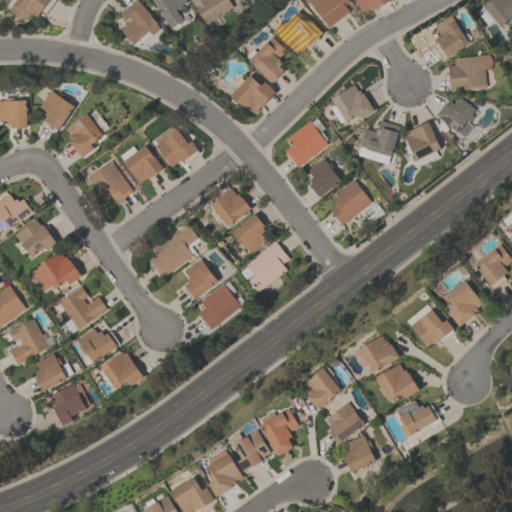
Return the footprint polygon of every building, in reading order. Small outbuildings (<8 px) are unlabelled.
[(12,10),(19,0),(49,0),(38,15),(34,12),(27,21),(12,10)] [(137,0),(121,14),(126,19),(129,16),(132,19),(120,29),(134,45),(158,24),(137,0)] [(154,0),(186,0),(188,3),(165,18),(154,0)] [(191,0),(229,0),(234,7),(206,24),(191,0)] [(349,0),(307,0),(329,27),(350,12),(345,6),(351,2),(349,0)] [(356,0),(390,0),(365,15),(356,0)] [(484,6),(491,0),(511,0),(511,17),(500,27),(484,6)] [(279,35),(298,16),(309,27),(312,23),(323,33),(300,56),(279,35)] [(436,40),(443,36),(437,27),(452,17),(470,44),(448,58),(436,40)] [(249,62),(275,37),(287,51),(279,59),(283,63),(281,66),(286,71),(271,85),(249,62)] [(449,67),(456,66),(456,60),(490,56),(493,62),(491,69),(486,70),(488,88),(452,92),(449,67)] [(233,94),(252,76),(262,86),(266,83),(275,93),(252,114),(233,94)] [(354,84),(359,91),(360,90),(373,111),(361,118),(359,114),(345,123),(330,99),(354,84)] [(42,107),(51,92),(75,107),(60,131),(46,122),(50,115),(48,114),(49,112),(42,107)] [(437,116),(449,101),(455,106),(461,99),(476,111),(459,133),(437,116)] [(0,102),(26,101),(27,127),(1,128),(0,102)] [(67,130),(88,115),(103,137),(94,144),(97,148),(84,158),(72,142),(75,141),(67,130)] [(403,128),(381,122),(378,133),(365,129),(360,148),(391,157),(395,139),(400,140),(403,128)] [(289,140),(311,123),(327,144),(298,166),(287,152),(294,146),(289,140)] [(405,134),(428,123),(440,148),(417,159),(405,134)] [(157,145),(179,131),(188,145),(192,142),(198,150),(172,168),(157,145)] [(125,161),(146,146),(163,169),(142,184),(125,161)] [(310,171),(325,160),(339,181),(319,196),(312,186),(314,184),(311,180),(314,177),(310,171)] [(89,179),(112,162),(134,192),(118,204),(112,195),(105,200),(89,179)] [(333,198),(355,181),(371,202),(342,224),(330,209),(337,204),(333,198)] [(210,205),(232,188),(238,197),(240,195),(251,209),(226,227),(210,205)] [(0,232),(0,220),(1,220),(0,218),(0,200),(9,194),(14,200),(17,198),(19,201),(24,198),(25,200),(27,198),(35,208),(32,210),(33,211),(9,228),(8,227),(0,232)] [(511,233),(506,226),(507,226),(503,220),(511,213),(511,214),(511,233)] [(234,231),(256,215),(265,227),(263,229),(265,232),(262,234),(267,242),(250,255),(234,231)] [(14,234),(36,218),(41,225),(42,224),(44,227),(45,226),(57,243),(48,250),(45,246),(31,256),(23,244),(22,245),(14,234)] [(154,249),(189,225),(198,238),(186,247),(192,256),(163,276),(152,261),(159,256),(154,249)] [(248,266),(276,243),(289,259),(282,265),(287,271),(259,294),(250,283),(257,277),(248,266)] [(511,260),(504,267),(508,271),(503,275),(506,279),(492,290),(485,281),(487,280),(475,264),(501,244),(511,258),(511,260)] [(54,288),(51,285),(43,290),(31,273),(39,267),(38,266),(60,250),(65,257),(67,256),(69,260),(70,259),(81,275),(69,284),(67,279),(54,288)] [(186,271),(202,259),(219,281),(196,299),(187,287),(191,284),(188,280),(191,278),(186,271)] [(460,326),(450,314),(454,310),(445,299),(448,296),(446,293),(452,287),(452,286),(458,281),(459,283),(464,279),(466,282),(466,281),(483,303),(476,308),(478,309),(474,313),(475,314),(460,326)] [(0,290),(9,284),(25,309),(0,325),(0,290)] [(223,285),(240,306),(211,329),(199,313),(206,308),(201,302),(223,285)] [(107,309),(94,319),(93,318),(77,329),(59,303),(76,291),(75,291),(81,286),(91,301),(98,296),(107,309)] [(453,328),(452,329),(453,331),(439,342),(438,340),(433,344),(431,342),(426,346),(409,325),(420,317),(420,318),(432,309),(442,322),(446,319),(453,328)] [(48,346),(29,357),(30,357),(17,364),(10,350),(17,346),(14,340),(13,341),(8,331),(15,327),(16,327),(33,318),(48,346)] [(79,341),(94,331),(97,335),(102,332),(104,335),(108,332),(118,347),(94,363),(79,341)] [(399,357),(386,365),(385,364),(372,372),(367,362),(361,366),(353,353),(359,349),(358,348),(381,334),(386,341),(387,340),(390,344),(391,344),(399,357)] [(102,368),(125,351),(144,378),(133,386),(129,381),(118,390),(102,368)] [(39,370),(35,363),(52,353),(55,359),(58,357),(63,366),(60,367),(66,378),(42,391),(34,377),(37,376),(35,373),(39,370)] [(390,401),(389,399),(387,400),(384,396),(383,396),(382,395),(377,388),(377,387),(378,386),(375,380),(377,379),(376,377),(399,363),(403,370),(405,369),(407,373),(408,372),(419,390),(406,398),(403,393),(390,401)] [(306,391),(302,385),(325,368),(326,369),(329,367),(334,374),(333,375),(339,383),(337,384),(341,390),(331,398),(332,399),(317,410),(304,392),(306,391)] [(49,395),(73,383),(74,386),(79,383),(83,392),(82,392),(88,404),(84,406),(85,408),(70,416),(72,420),(61,425),(61,424),(59,425),(51,409),(53,408),(52,407),(54,406),(49,395)] [(431,405),(440,420),(429,427),(427,424),(410,434),(410,433),(405,436),(399,426),(402,424),(398,416),(399,415),(396,410),(414,399),(418,407),(422,405),(424,407),(427,405),(428,406),(431,405)] [(338,444),(328,431),(331,429),(328,426),(330,424),(326,418),(348,402),(364,424),(338,444)] [(299,427),(290,431),(293,437),(289,439),(293,446),(290,448),(291,449),(281,455),(280,454),(277,455),(261,425),(264,423),(262,419),(275,412),(277,416),(289,409),(299,427)] [(245,471),(239,461),(243,459),(235,444),(248,436),(247,435),(258,429),(271,453),(261,458),(263,461),(262,462),(262,463),(247,472),(246,470),(245,471)] [(375,461),(350,472),(344,458),(346,456),(345,453),(349,451),(345,443),(363,435),(366,440),(368,439),(372,448),(370,449),(375,461)] [(243,477),(236,481),(237,483),(233,485),(234,487),(217,497),(209,484),(214,481),(206,467),(212,464),(210,460),(226,450),(229,454),(230,454),(243,477)] [(215,500),(198,510),(197,509),(193,511),(192,510),(188,511),(183,511),(171,490),(195,477),(203,490),(207,487),(215,500)] [(146,511),(145,509),(158,502),(157,502),(168,495),(178,511),(146,511)]
